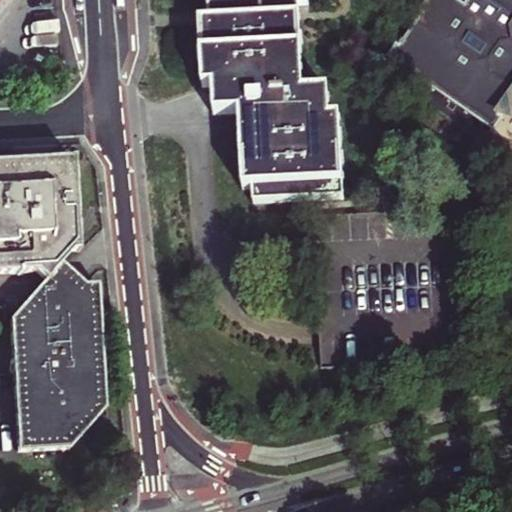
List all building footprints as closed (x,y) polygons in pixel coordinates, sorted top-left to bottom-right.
[(216,117),(241,116),(244,191),(254,191),(254,205),(342,201),(338,124),(329,124),(328,96),(303,98),(299,15),(298,8),(307,7),(306,0),(209,0),(211,15),(211,26),(201,26),(204,90),(214,89),(215,99),(216,117)] [(511,0),(469,0),(464,8),(452,0),(429,0),(420,13),(418,12),(416,15),(420,18),(399,47),(395,44),(393,47),(396,49),(389,60),(493,131),(499,121),(502,123),(504,120),(499,117),(509,103),(511,105),(511,0)] [(0,276),(23,276),(47,275),(60,258),(68,257),(63,174),(53,165),(0,167),(0,276)] [(463,211),(314,219),(316,250),(317,269),(320,334),(322,369),(471,360),(463,211)] [(99,409),(92,290),(75,291),(54,272),(5,330),(10,411),(11,437),(12,461),(58,460),(99,409)]
